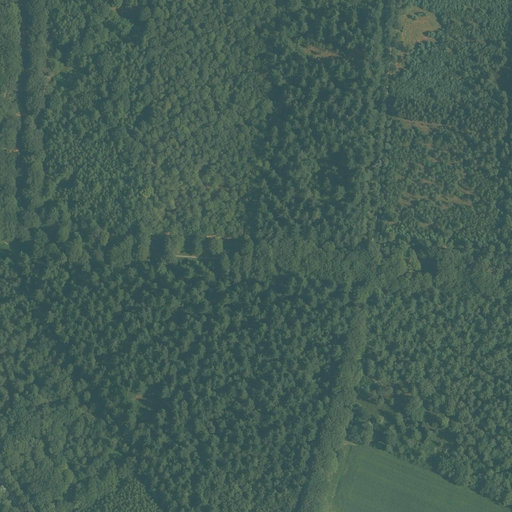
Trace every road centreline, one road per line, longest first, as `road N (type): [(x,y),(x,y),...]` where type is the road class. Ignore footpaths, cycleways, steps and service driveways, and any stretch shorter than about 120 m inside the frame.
road 1 (track): [(374,274),(37,252)]
road 2 (track): [(177,511),(51,341),(13,251)]
road 3 (track): [(374,274),(397,0)]
road 4 (unknown): [(37,252),(50,0)]
road 5 (track): [(12,0),(7,250)]
road 6 (track): [(312,511),(374,274)]
road 7 (track): [(374,274),(511,281)]
